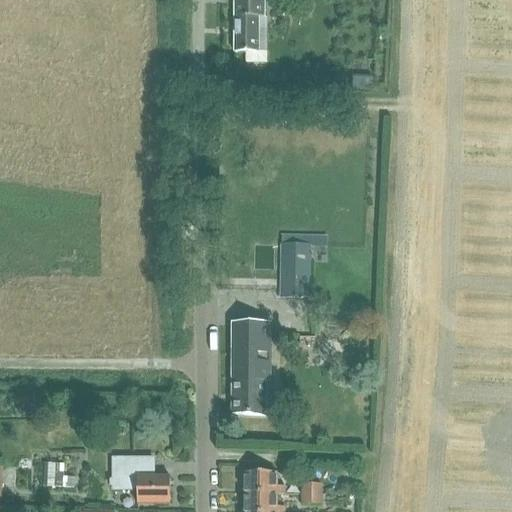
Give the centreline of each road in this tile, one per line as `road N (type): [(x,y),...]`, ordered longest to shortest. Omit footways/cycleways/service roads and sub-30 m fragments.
road 1 (residential): [(201,511),(202,234)]
road 2 (unclassified): [(202,234),(201,0)]
